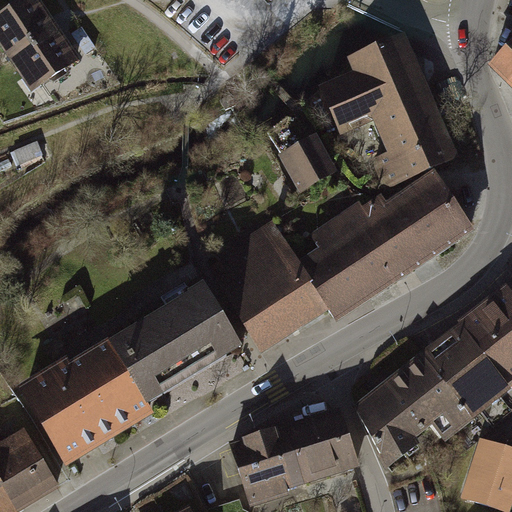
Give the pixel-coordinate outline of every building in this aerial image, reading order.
[(0,37),(0,40),(18,73),(76,41),(56,6),(0,37)] [(95,75),(76,41),(18,73),(38,107),(95,75)] [(362,77),(326,93),(342,130),(379,114),(396,153),(375,162),(387,189),(417,176),(453,159),(434,117),(400,42),(355,61),(362,77)] [(511,46),(497,61),(492,66),(498,72),(511,86),(511,46)] [(231,97),(222,102),(227,111),(236,106),(231,97)] [(284,157),(285,157),(312,141),(299,119),(288,118),(268,134),(284,157)] [(332,171),(314,140),(312,141),(285,157),(295,173),(290,176),(298,189),(332,171)] [(38,143),(16,152),(20,163),(42,154),(38,143)] [(324,254),(303,269),(327,307),(335,317),(471,226),(457,206),(449,195),(438,178),(390,209),(383,198),(364,211),(361,207),(318,236),(324,254)] [(455,190),(449,195),(457,206),(463,202),(455,190)] [(302,324),(327,307),(303,269),(276,227),(214,267),(220,285),(260,350),(301,323),(302,324)] [(202,291),(104,348),(150,425),(248,368),(202,291)] [(454,329),(428,351),(476,412),(511,381),(511,303),(502,291),(475,313),(454,329)] [(82,465),(150,425),(104,348),(37,388),(82,465)] [(444,437),(476,412),(428,351),(361,406),(391,463),(417,446),(413,438),(434,423),(444,437)] [(334,413),(284,429),(301,483),(351,467),(334,413)] [(248,499),(301,483),(284,429),(231,445),(248,499)] [(0,456),(0,483),(16,511),(57,487),(29,439),(0,456)] [(511,503),(511,452),(483,444),(468,495),(511,508),(511,503)] [(0,511),(15,511),(16,511),(0,483),(0,511)]
